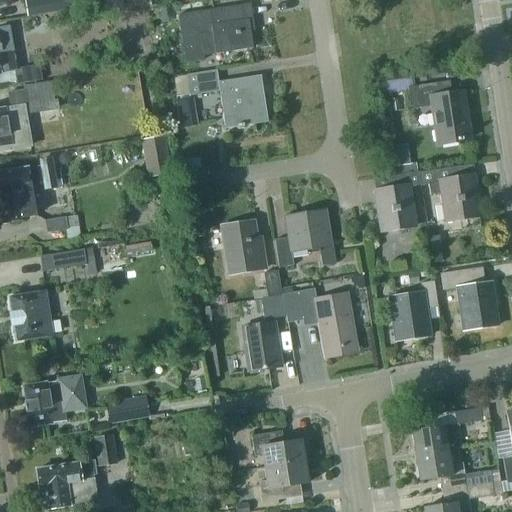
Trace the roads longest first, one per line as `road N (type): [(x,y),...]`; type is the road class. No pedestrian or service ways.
road 1 (residential): [(355,231),(320,0)]
road 2 (residential): [(511,177),(485,0)]
road 3 (residential): [(343,393),(511,362)]
road 4 (residential): [(362,511),(343,393)]
